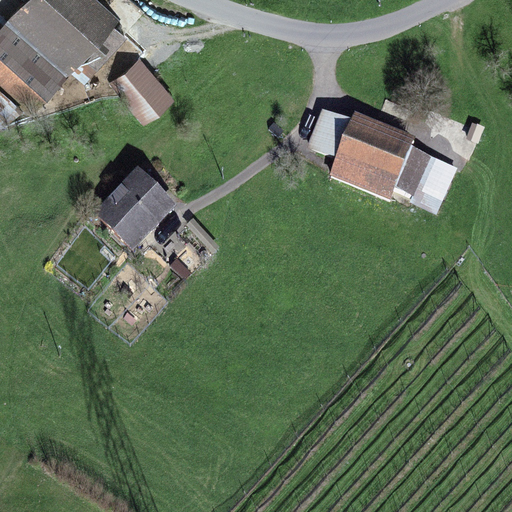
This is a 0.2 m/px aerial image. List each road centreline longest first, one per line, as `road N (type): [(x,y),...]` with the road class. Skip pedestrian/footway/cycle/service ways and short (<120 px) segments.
road 1 (unclassified): [(444,0),(323,46),(192,0)]
road 2 (track): [(323,46),(317,105),(298,147),(191,218)]
